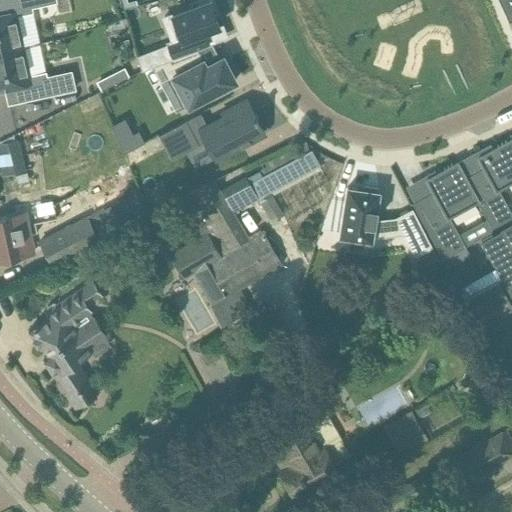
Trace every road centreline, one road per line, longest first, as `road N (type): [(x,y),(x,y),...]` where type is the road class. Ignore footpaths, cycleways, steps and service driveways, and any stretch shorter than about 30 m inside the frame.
road 1 (residential): [(511,99),(466,126),(407,137),(350,135),(301,97),(260,0)]
road 2 (track): [(328,511),(511,406)]
road 3 (tertiary): [(94,511),(0,419)]
